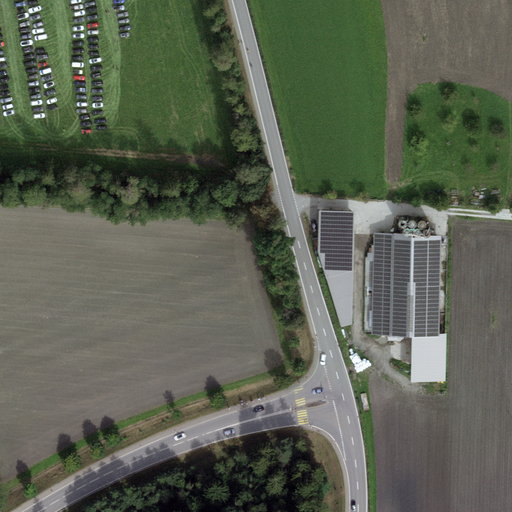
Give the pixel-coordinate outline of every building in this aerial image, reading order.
[(350,326),(355,211),(319,210),(318,252),(340,330),(350,326)] [(398,225),(399,227),(402,228),(404,228),(406,226),(407,224),(407,222),(406,220),(403,219),(401,219),(399,220),(398,222),(398,225)] [(408,225),(410,227),(412,228),(414,228),(416,227),(417,224),(417,222),(416,220),(413,219),(411,219),(409,220),(408,223),(408,225)] [(418,226),(420,228),(422,229),(424,229),(426,227),(427,225),(427,223),(426,221),(424,219),(421,220),(419,221),(418,223),(418,226)] [(402,235),(403,237),(406,238),(408,237),(410,236),(411,234),(411,231),(410,229),(407,228),(405,229),(403,230),(402,232),(402,235)] [(412,235),(413,237),(416,238),(418,237),(420,236),(421,234),(421,232),(420,229),(417,228),(415,229),(413,230),(412,232),(412,235)] [(422,235),(423,237),(426,238),(428,238),(430,236),(431,234),(431,232),(430,230),(427,229),(425,229),(423,230),(422,232),(422,235)] [(440,239),(374,238),(372,334),(438,335),(440,239)]
